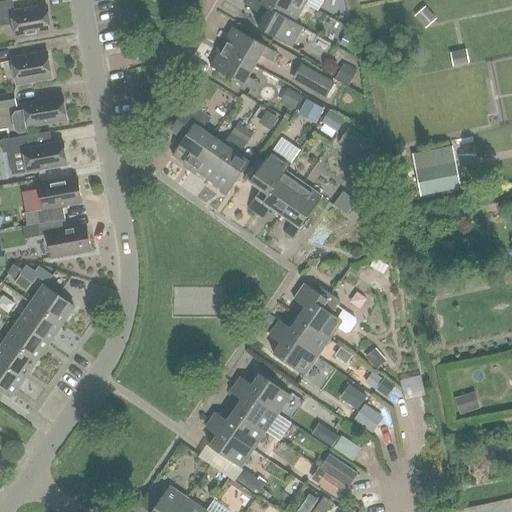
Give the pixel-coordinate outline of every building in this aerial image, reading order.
[(17,37),(51,30),(46,4),(14,10),(12,0),(8,0),(0,1),(0,24),(14,22),(17,37)] [(302,26),(294,21),(255,0),(247,0),(245,5),(264,16),(257,27),(290,46),(302,26)] [(255,0),(294,21),(305,3),(299,0),(255,0)] [(425,9),(416,17),(423,25),(433,17),(425,9)] [(221,38),(218,44),(254,64),(261,53),(272,60),(277,51),(231,26),(224,39),(221,38)] [(345,36),(340,45),(346,48),(351,39),(345,36)] [(248,75),(254,64),(218,44),(214,51),(217,52),(209,65),(255,91),(260,82),(248,75)] [(17,83),(52,76),(48,51),(13,58),(17,83)] [(466,51),(451,54),(454,67),(469,64),(466,51)] [(302,65),(293,82),(325,100),(334,83),(319,75),(302,65)] [(346,66),(337,80),(349,87),(357,73),(346,66)] [(292,91),(284,106),(295,112),(302,97),(292,91)] [(13,93),(0,95),(0,109),(16,107),(13,93)] [(15,114),(13,118),(15,131),(19,134),(29,132),(29,129),(68,122),(64,97),(23,105),(24,112),(15,114)] [(307,101),(300,112),(318,122),(320,118),(324,110),(307,101)] [(189,103),(170,129),(183,139),(172,155),(185,164),(183,166),(189,170),(213,136),(203,129),(210,118),(189,103)] [(278,120),(266,111),(258,123),(270,131),(278,120)] [(325,120),(322,124),(337,134),(346,120),(330,111),(325,120)] [(213,136),(189,170),(195,175),(197,172),(209,180),(238,138),(244,129),(238,125),(232,134),(230,132),(223,143),(213,136)] [(238,138),(209,180),(221,189),(220,191),(226,196),(250,162),(238,154),(246,143),(252,135),(245,130),(244,129),(238,138)] [(339,143),(360,157),(369,143),(365,140),(349,129),(339,143)] [(34,136),(2,142),(4,154),(8,153),(13,176),(27,173),(28,175),(68,167),(64,142),(36,148),(34,136)] [(453,147),(413,156),(416,171),(456,163),(453,147)] [(255,212),(284,170),(290,163),(271,150),(262,163),(250,181),(261,189),(248,207),(255,212)] [(258,160),(246,178),(250,181),(262,163),(258,160)] [(456,163),(416,171),(422,197),(461,189),(457,166),(456,163)] [(281,215),(303,183),(284,170),(255,212),(263,218),(271,207),(281,215)] [(36,212),(26,214),(28,226),(38,224),(38,223),(66,218),(64,206),(84,203),(79,179),(38,186),(42,210),(36,211),(36,212)] [(292,238),(321,196),(303,183),(281,215),(291,222),(284,232),(292,238)] [(66,218),(38,223),(38,224),(40,236),(47,235),(51,258),(92,251),(88,227),(68,230),(66,218)] [(13,264),(7,273),(28,288),(32,283),(33,284),(37,278),(46,284),(51,276),(38,267),(34,272),(25,266),(22,270),(13,264)] [(44,285),(31,303),(61,324),(74,306),(44,285)] [(344,311),(339,319),(332,314),(340,302),(320,288),(317,293),(306,285),(295,300),(306,308),(298,319),(329,340),(337,328),(345,334),(350,333),(357,324),(356,320),(344,311)] [(31,303),(19,321),(49,342),(61,324),(31,303)] [(317,358),(329,340),(298,319),(291,329),(280,321),(275,328),(317,358)] [(19,321),(6,339),(36,360),(49,342),(19,321)] [(304,376),(317,358),(275,328),(267,339),(279,347),(274,355),(304,376)] [(6,339),(0,348),(0,361),(24,378),(36,360),(6,339)] [(376,349),(365,358),(376,371),(387,362),(376,349)] [(0,361),(0,388),(11,396),(24,378),(0,361)] [(374,372),(366,383),(373,388),(377,391),(385,380),(374,372)] [(410,397),(430,394),(427,374),(407,377),(410,397)] [(278,414),(291,396),(260,375),(252,385),(240,377),(235,385),(278,414)] [(266,432),(278,414),(235,385),(230,392),(242,400),(235,411),(266,432)] [(350,387),(341,401),(357,412),(366,398),(350,387)] [(481,389),(461,395),(466,412),(486,407),(481,389)] [(362,408),(353,419),(371,431),(379,420),(362,408)] [(254,450),(266,432),(235,411),(228,422),(216,413),(211,420),(254,450)] [(241,468),(254,450),(211,420),(206,428),(217,436),(209,447),(241,468)] [(312,435),(332,448),(339,437),(333,433),(320,424),(312,435)] [(480,447),(479,459),(491,460),(491,448),(480,447)] [(330,458),(322,470),(350,489),(358,477),(330,458)] [(244,470),(237,480),(253,493),(261,483),(244,470)] [(347,488),(331,478),(327,475),(320,486),(340,499),(347,488)] [(178,511),(187,500),(170,488),(160,502),(149,494),(136,511),(178,511)] [(310,495),(298,511),(310,511),(314,507),(318,501),(310,495)] [(204,511),(205,511),(187,500),(178,511),(204,511)] [(324,500),(316,511),(318,511),(327,511),(332,505),(324,500)]
